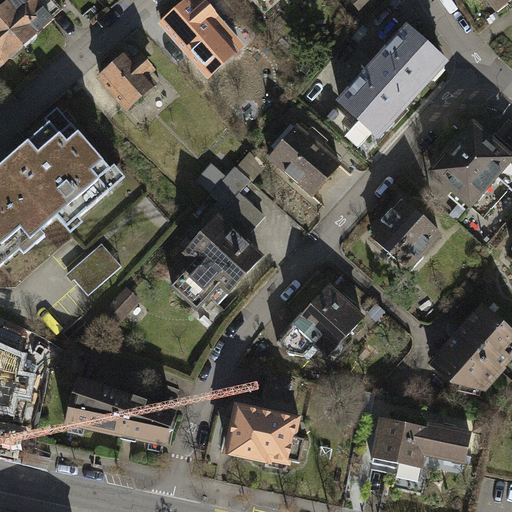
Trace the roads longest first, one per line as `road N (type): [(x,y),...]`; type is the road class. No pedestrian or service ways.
road 1 (residential): [(481,63),(244,327),(208,390),(171,511)]
road 2 (residential): [(0,129),(144,0)]
road 3 (residential): [(0,477),(157,511)]
